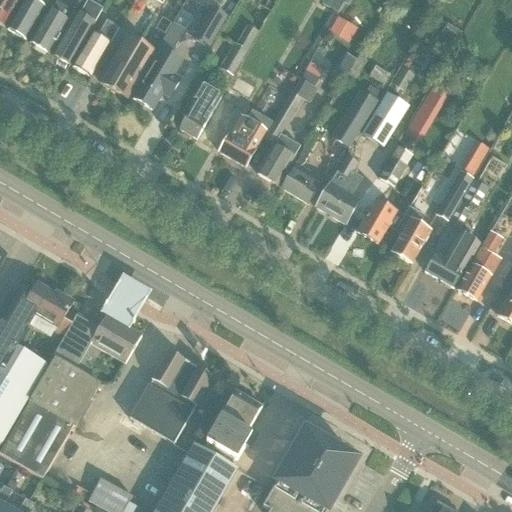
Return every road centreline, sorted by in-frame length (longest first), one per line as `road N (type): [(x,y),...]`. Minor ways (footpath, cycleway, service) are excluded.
road 1 (unclassified): [(511,403),(0,104)]
road 2 (tertiary): [(425,430),(0,184)]
